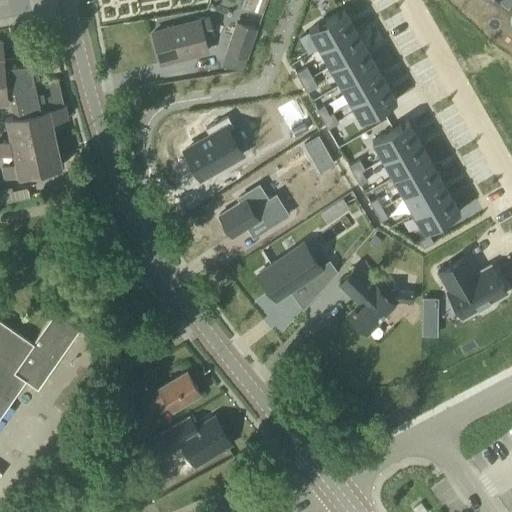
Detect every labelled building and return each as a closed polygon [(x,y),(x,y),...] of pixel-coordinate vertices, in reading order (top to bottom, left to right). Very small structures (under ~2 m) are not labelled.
[(344,9),(308,29),(319,48),(355,27),(344,9)] [(206,38),(214,36),(210,18),(153,34),(161,64),(209,51),(206,38)] [(247,59),(257,28),(235,21),(221,66),(242,70),(246,58),(247,59)] [(355,27),(319,48),(329,66),(365,45),(355,27)] [(365,45),(329,66),(339,84),(376,63),(365,45)] [(59,86),(41,90),(34,57),(4,60),(3,58),(1,58),(5,98),(6,98),(9,97),(13,118),(46,110),(63,106),(59,86)] [(376,63),(339,84),(350,102),(386,81),(376,63)] [(307,69),(297,75),(301,82),(311,76),(307,69)] [(301,82),(305,90),(316,84),(311,76),(301,82)] [(386,81),(350,102),(360,121),(397,100),(386,81)] [(324,105),(316,109),(322,120),(330,116),(324,105)] [(11,148),(54,138),(50,122),(66,118),(63,106),(46,110),(13,118),(5,119),(9,138),(0,140),(0,155),(12,153),(11,148)] [(287,135),(301,114),(291,107),(277,129),(287,135)] [(330,116),(322,120),(329,130),(336,126),(330,116)] [(408,120),(371,140),(382,159),(418,138),(408,120)] [(213,140),(187,153),(202,182),(244,159),(230,133),(235,130),(231,121),(209,132),(213,140)] [(303,143),(310,155),(325,147),(318,135),(303,143)] [(11,148),(12,153),(15,164),(0,167),(3,180),(60,167),(54,138),(11,148)] [(418,138),(382,159),(392,177),(429,156),(418,138)] [(429,156),(392,177),(403,195),(439,174),(429,156)] [(355,161),(348,165),(354,175),(361,171),(355,161)] [(361,171),(354,175),(360,186),(367,182),(361,171)] [(439,174),(403,195),(413,213),(449,192),(439,174)] [(240,203),(220,215),(233,237),(248,227),(250,231),(256,228),(259,234),(289,215),(276,195),(269,200),(260,186),(238,200),(240,203)] [(449,192),(413,213),(423,232),(460,211),(449,192)] [(342,197),(334,202),(341,214),(350,208),(342,197)] [(376,197),(369,201),(375,212),(382,208),(376,197)] [(382,208),(375,212),(381,222),(388,218),(382,208)] [(429,234),(419,240),(423,247),(433,241),(429,234)] [(301,241),(258,275),(277,300),(305,278),(317,293),(337,270),(329,259),(320,266),(301,241)] [(464,255),(437,271),(447,289),(446,290),(462,317),(506,292),(490,265),(472,275),(470,271),(472,269),(464,255)] [(383,296),(374,287),(353,265),(337,281),(358,303),(347,314),(366,333),(393,306),(392,305),(396,302),(413,302),(414,290),(391,289),(383,296)] [(438,298),(423,298),(422,307),(438,308),(438,298)] [(0,417),(25,381),(37,389),(79,328),(55,311),(33,343),(0,319),(0,473),(1,472),(0,471),(0,417)] [(171,413),(200,395),(186,371),(140,399),(148,412),(165,402),(171,413)] [(197,428),(189,416),(147,441),(159,461),(184,446),(196,465),(231,444),(215,417),(197,428)] [(111,449),(132,436),(124,423),(103,436),(111,449)]
